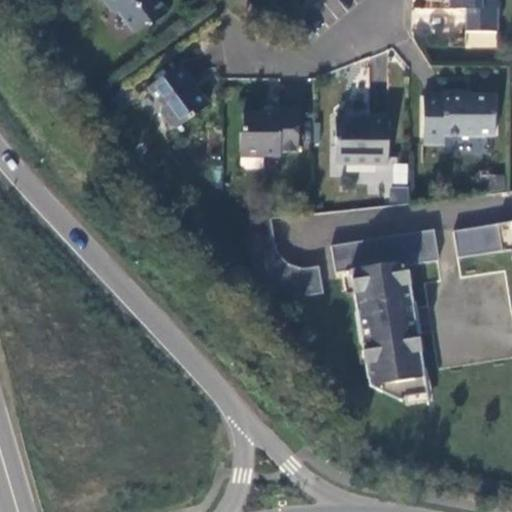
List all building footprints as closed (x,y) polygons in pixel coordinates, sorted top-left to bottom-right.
[(101,0),(112,13),(119,14),(133,33),(145,24),(152,25),(168,13),(158,0),(101,0)] [(497,32),(497,0),(448,0),(449,9),(466,10),(465,32),(497,32)] [(192,81),(180,64),(147,88),(161,107),(160,113),(171,128),(177,129),(208,106),(190,82),(192,81)] [(443,96),(423,96),(423,99),(423,147),(444,148),(444,136),(494,136),(494,97),(461,97),(461,93),(443,93),(443,96)] [(280,153),(298,153),(298,110),(279,109),(279,113),(243,113),(243,132),(241,134),(240,155),(280,156),(280,153)] [(335,165),(388,166),(388,118),(368,118),(368,121),(335,120),(335,165)] [(394,163),(392,183),(406,184),(407,165),(394,163)] [(275,245),(271,216),(243,216),(248,249),(249,253),(250,258),(252,263),(254,267),(257,272),(260,276),(263,279),(267,283),(271,286),(275,288),(279,291),(284,293),(289,294),(294,295),(299,296),(304,296),(309,296),(324,293),(319,266),(304,269),(301,269),(296,268),(292,266),(287,264),(283,261),(280,257),(277,252),(276,248),(275,245)] [(458,258),(511,249),(511,222),(453,231),(458,258)] [(434,230),(332,247),(336,274),(351,271),(352,278),(357,312),(358,312),(361,331),(363,344),(362,344),(368,379),(370,387),(402,402),(405,398),(404,392),(426,389),(423,370),(424,370),(418,336),(416,328),(410,329),(408,318),(409,318),(411,317),(412,316),(413,315),(414,313),(414,311),(412,303),(413,303),(407,267),(439,261),(434,230)]
